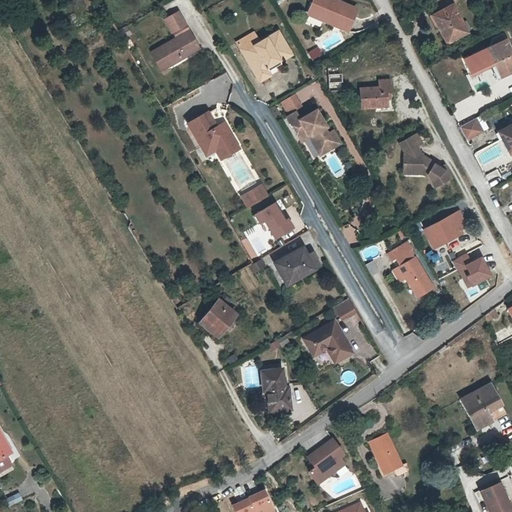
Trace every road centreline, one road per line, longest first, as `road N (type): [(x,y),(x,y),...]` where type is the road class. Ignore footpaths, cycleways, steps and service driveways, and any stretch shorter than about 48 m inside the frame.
road 1 (residential): [(402,364),(189,3)]
road 2 (residential): [(171,511),(261,468),(402,364)]
road 3 (residential): [(381,0),(511,241)]
road 4 (residential): [(402,364),(511,282)]
